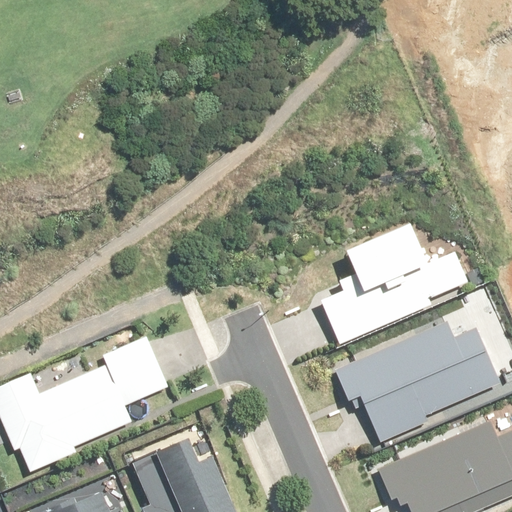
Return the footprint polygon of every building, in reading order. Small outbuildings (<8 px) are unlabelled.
[(430,267),(413,226),(348,254),(357,276),(341,283),(345,293),(322,303),(341,347),(435,307),(432,301),(469,285),(457,255),(430,267)] [(454,341),(447,325),(338,372),(351,402),(362,397),(382,443),(428,423),(426,419),(500,387),(476,331),(454,341)] [(170,389),(149,338),(104,357),(109,367),(41,396),(33,376),(0,389),(0,414),(16,452),(22,450),(32,474),(78,455),(75,448),(133,424),(126,408),(170,389)] [(502,511),(511,508),(511,412),(380,465),(398,511),(502,511)] [(233,511),(202,434),(134,463),(151,504),(142,508),(143,511),(233,511)] [(113,511),(107,496),(64,511),(113,511)]
